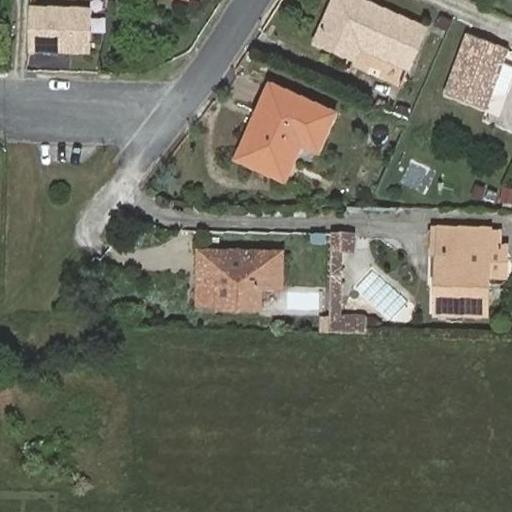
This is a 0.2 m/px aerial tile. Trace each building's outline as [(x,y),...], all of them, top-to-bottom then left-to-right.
[(408,68),(426,28),(360,0),(335,0),(317,41),(340,51),(345,40),(408,68)] [(92,8),(31,7),(30,50),(91,51),(92,8)] [(439,25),(445,28),(449,20),(442,17),(439,25)] [(503,63),(509,48),(469,33),(446,95),(486,109),(494,89),(499,75),(503,63)] [(511,79),(511,66),(503,63),(499,75),(494,89),(507,94),(511,79)] [(319,151),(335,113),(272,85),(239,158),(274,174),(291,138),(319,151)] [(486,187),(476,184),(472,197),(482,200),(486,187)] [(503,243),(503,229),(490,229),(435,228),(435,253),(439,253),(438,314),(489,315),(489,279),(490,243),(503,243)] [(354,235),(334,234),(333,249),(342,249),(353,250),(354,235)] [(503,243),(490,243),(489,279),(509,279),(510,243),(503,243)] [(342,249),(333,249),(331,321),(340,321),(342,249)] [(283,288),(283,252),(200,251),(199,282),(218,282),(219,308),(262,309),(263,288),(283,288)] [(316,331),(330,331),(330,311),(316,311),(316,331)] [(331,321),(331,331),(366,332),(367,322),(340,321),(331,321)]
